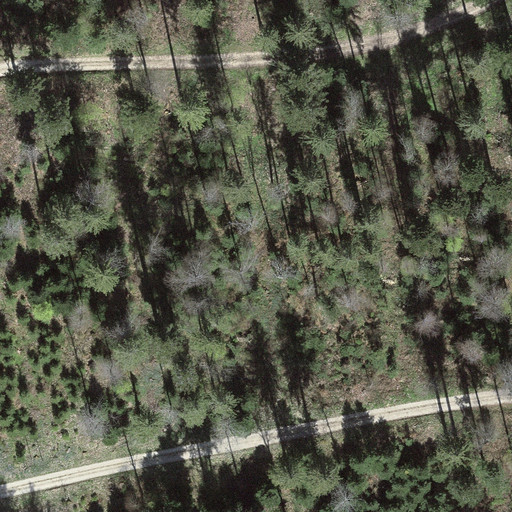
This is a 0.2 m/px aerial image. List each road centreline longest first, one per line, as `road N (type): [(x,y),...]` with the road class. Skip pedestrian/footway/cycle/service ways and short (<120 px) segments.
road 1 (track): [(0,492),(511,396)]
road 2 (track): [(0,69),(356,49),(398,41),(486,0)]
